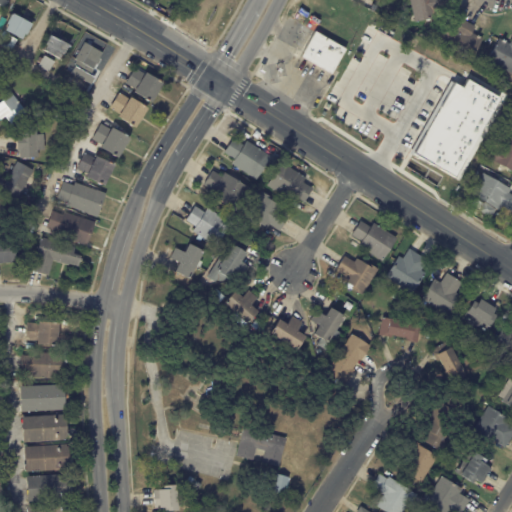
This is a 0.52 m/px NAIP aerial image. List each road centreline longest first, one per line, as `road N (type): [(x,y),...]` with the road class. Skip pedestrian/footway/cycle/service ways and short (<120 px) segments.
road 1 (tertiary): [(123,511),(115,386),(123,306),(157,203),(227,85)]
road 2 (tertiary): [(511,270),(227,85)]
road 3 (tertiary): [(101,302),(93,378),(100,511)]
road 4 (tertiary): [(208,73),(128,213)]
road 5 (tertiary): [(208,73),(88,0)]
road 6 (residential): [(396,399),(319,511)]
road 7 (residential): [(356,169),(292,271)]
